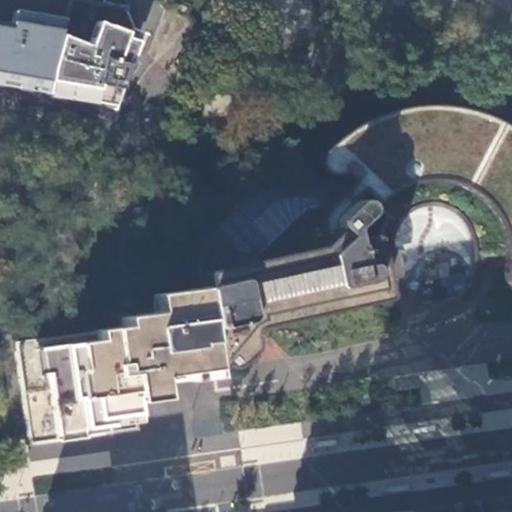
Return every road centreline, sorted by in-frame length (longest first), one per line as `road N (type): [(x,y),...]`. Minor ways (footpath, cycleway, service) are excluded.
road 1 (residential): [(189,489),(511,443)]
road 2 (residential): [(113,142),(168,63),(204,31)]
